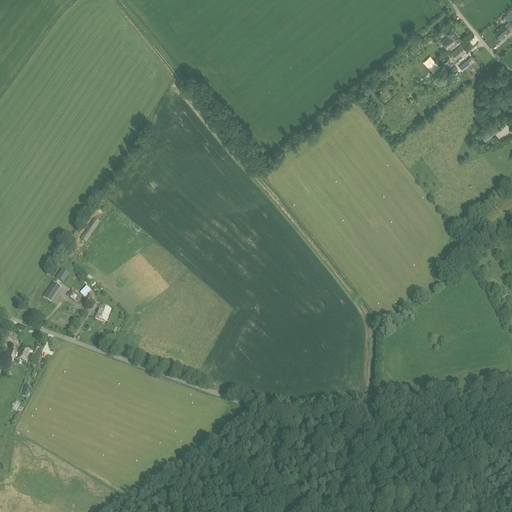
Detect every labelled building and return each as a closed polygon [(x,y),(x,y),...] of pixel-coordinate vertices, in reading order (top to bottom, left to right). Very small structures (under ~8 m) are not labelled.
[(496,37),(499,40),(504,36),(503,35),(509,31),(508,30),(511,26),(511,10),(504,17),(508,22),(504,25),(496,32),(498,35),(496,37)] [(441,42),(449,51),(460,41),(450,29),(446,33),(448,36),(441,42)] [(451,53),(457,60),(466,52),(461,45),(451,53)] [(459,66),(462,71),(474,61),(470,57),(459,66)] [(480,135),(486,142),(501,130),(494,122),(480,135)] [(81,239),(86,242),(100,222),(95,218),(82,236),(81,239)] [(56,278),(63,283),(69,274),(62,269),(56,278)] [(43,297),(51,303),(61,288),(53,282),(43,297)] [(79,293),(84,298),(91,291),(86,286),(79,293)] [(71,290),(67,297),(76,303),(80,296),(71,290)] [(95,318),(106,321),(110,309),(100,305),(98,310),(99,310),(98,312),(97,312),(95,318)] [(7,359),(13,362),(15,357),(27,362),(31,350),(20,347),(18,353),(17,353),(17,351),(11,348),(9,352),(7,359)] [(22,396),(27,397),(32,388),(25,386),(22,396)]
